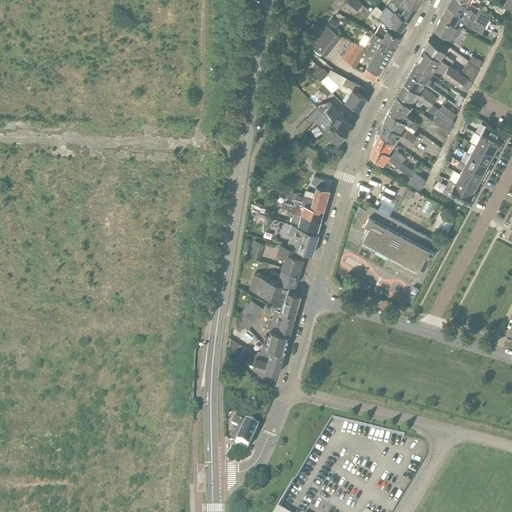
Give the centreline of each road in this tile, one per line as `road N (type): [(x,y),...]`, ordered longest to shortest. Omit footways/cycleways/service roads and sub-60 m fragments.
road 1 (tertiary): [(212,474),(213,349),(266,0)]
road 2 (residential): [(315,299),(374,108),(436,0)]
road 3 (residential): [(404,511),(453,430),(287,387)]
road 4 (residential): [(511,357),(315,299)]
road 5 (residential): [(212,474),(254,463),(287,387)]
